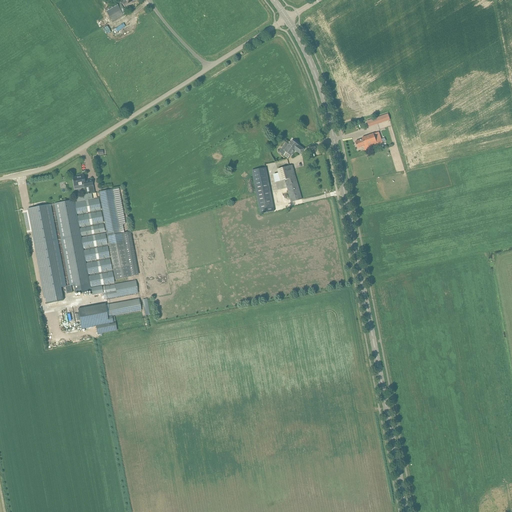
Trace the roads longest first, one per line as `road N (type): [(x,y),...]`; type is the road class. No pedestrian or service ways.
road 1 (tertiary): [(406,511),(337,155),(287,19)]
road 2 (unclassified): [(0,178),(58,162),(207,68)]
